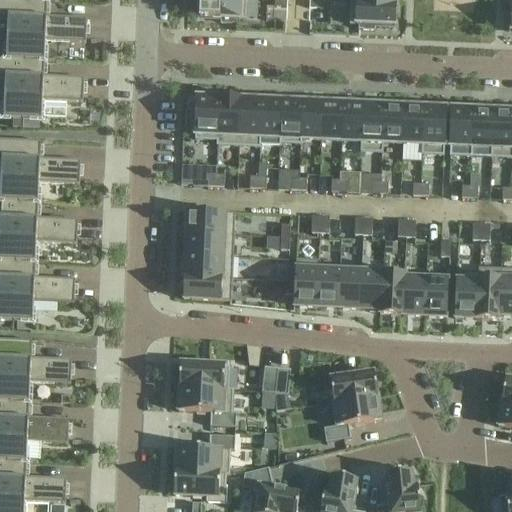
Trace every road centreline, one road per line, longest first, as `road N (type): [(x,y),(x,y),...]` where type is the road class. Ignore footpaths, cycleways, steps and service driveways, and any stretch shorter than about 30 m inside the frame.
road 1 (residential): [(147,55),(511,71)]
road 2 (residential): [(147,55),(135,326)]
road 3 (residential): [(393,352),(135,326)]
road 4 (residential): [(393,352),(432,452),(463,453),(484,355)]
road 5 (residential): [(135,326),(126,511)]
